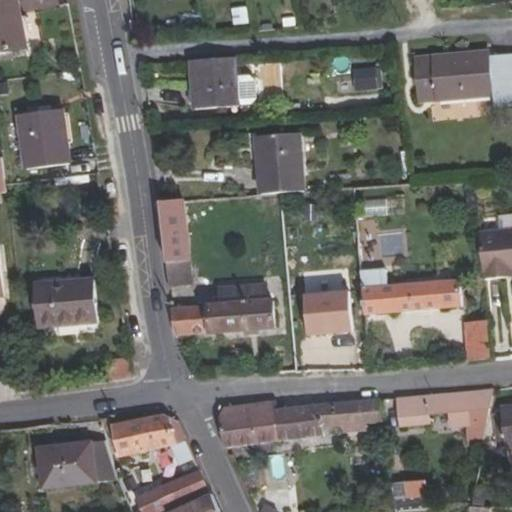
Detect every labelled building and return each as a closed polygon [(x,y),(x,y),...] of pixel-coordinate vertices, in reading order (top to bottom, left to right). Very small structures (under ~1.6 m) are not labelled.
[(10,0),(0,2),(0,55),(27,51),(17,0),(10,0)] [(235,25),(249,22),(246,5),(232,8),(235,25)] [(415,61),(419,104),(495,97),(496,108),(511,107),(511,56),(491,58),(491,53),(415,61)] [(193,62),(196,111),(239,108),(235,59),(193,62)] [(381,65),(354,69),(358,92),(385,87),(381,65)] [(20,117),(27,171),(71,166),(64,111),(20,117)] [(257,138),(262,197),(305,194),(301,135),(257,138)] [(4,159),(0,159),(0,195),(9,194),(4,159)] [(189,262),(192,262),(185,203),(161,205),(168,265),(189,262)] [(511,231),(481,234),(485,280),(507,278),(506,274),(511,273),(511,231)] [(380,235),(381,255),(400,255),(399,234),(380,235)] [(192,285),(189,262),(168,265),(170,288),(192,285)] [(463,309),(461,282),(389,288),(387,272),(361,274),(365,317),(463,309)] [(36,286),(40,330),(101,324),(97,280),(36,286)] [(263,287),(218,290),(219,306),(264,303),(263,287)] [(349,292),(306,296),(309,335),(352,332),(349,292)] [(276,329),(274,302),(264,303),(219,306),(172,310),(175,337),(276,329)] [(469,363),(492,360),(489,322),(467,324),(469,363)] [(132,360),(107,364),(111,383),(136,379),(132,360)] [(493,405),(496,390),(428,397),(398,400),(401,428),(432,424),(430,415),(492,410),(493,405)] [(381,400),(364,402),(367,426),(384,425),(381,400)] [(364,402),(337,404),(340,427),(341,433),(367,431),(367,426),(364,402)] [(276,403),(225,409),(220,419),(225,450),(281,443),(277,412),(276,403)] [(321,406),(277,412),(281,443),(325,437),(324,429),(340,427),(337,404),(321,406)] [(511,408),(502,410),(502,412),(492,413),(498,452),(511,449),(511,408)] [(165,416),(113,427),(120,460),(179,446),(189,442),(182,424),(170,419),(165,416)] [(43,491),(119,482),(107,443),(38,450),(43,491)] [(164,511),(210,492),(201,471),(137,499),(142,511),(164,511)] [(406,500),(427,497),(425,479),(404,481),(406,500)] [(220,511),(213,496),(177,511),(220,511)]
